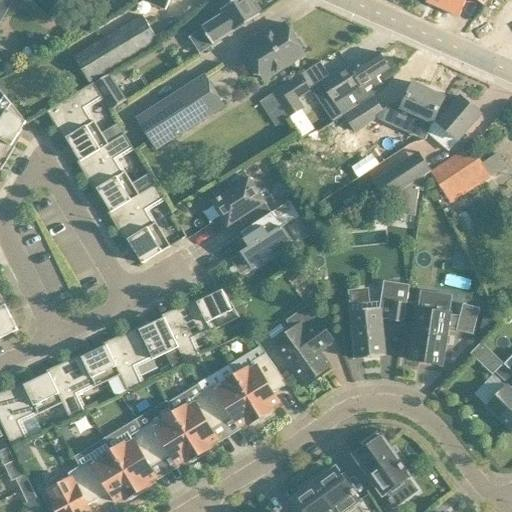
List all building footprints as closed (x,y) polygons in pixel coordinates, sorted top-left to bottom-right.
[(170,0),(139,0),(165,11),(166,11),(170,0)] [(203,29),(189,38),(200,54),(260,16),(258,13),(262,11),(255,1),(252,3),(249,0),(236,0),(222,9),(224,13),(202,27),(203,29)] [(433,0),(438,2),(436,6),(445,10),(449,0),(433,0)] [(0,1),(0,22),(9,7),(0,1)] [(74,58),(90,83),(159,42),(143,16),(74,58)] [(286,24),(246,49),(256,65),(264,77),(266,79),(271,76),(305,54),(303,51),(305,47),(299,39),(295,39),(286,24)] [(351,93),(358,105),(373,96),(383,86),(377,77),(390,68),(380,52),(352,70),(350,65),(322,83),(336,103),(351,93)] [(226,106),(205,73),(136,117),(157,150),(226,106)] [(109,74),(95,83),(112,110),(126,101),(109,74)] [(298,100),(312,90),(302,76),(273,96),(289,119),(305,108),(298,100)] [(78,162),(78,163),(125,134),(109,144),(95,121),(92,122),(84,108),(101,98),(103,100),(104,99),(94,83),(47,111),(65,141),(68,140),(80,160),(78,162)] [(433,123),(434,121),(445,97),(414,83),(405,101),(402,109),(395,125),(408,131),(415,114),(433,123)] [(0,171),(16,146),(13,144),(27,122),(5,96),(4,96),(0,102),(0,171)] [(373,96),(358,105),(359,106),(345,115),(356,132),(384,113),(373,96)] [(445,97),(434,121),(438,122),(459,141),(482,115),(479,112),(478,109),(474,106),(471,106),(460,97),(451,107),(444,101),(445,97)] [(109,213),(109,214),(156,185),(155,185),(139,194),(126,172),(123,173),(114,159),(132,148),(133,151),(135,150),(125,134),(78,163),(96,192),(99,191),(111,211),(109,213)] [(431,173),(451,203),(490,176),(471,146),(431,173)] [(371,182),(385,202),(431,170),(418,150),(371,182)] [(213,163),(219,179),(231,174),(225,159),(213,163)] [(234,189),(213,202),(215,205),(215,208),(219,215),(222,215),(229,226),(239,219),(246,230),(272,213),(250,179),(243,169),(227,179),(234,189)] [(156,185),(109,214),(127,243),(130,241),(143,264),(171,247),(156,223),(154,224),(145,210),(163,199),(164,202),(165,201),(156,185)] [(246,230),(242,233),(251,247),(243,253),(252,268),(292,242),(283,227),(300,216),(290,201),(273,212),(272,213),(246,230)] [(390,319),(390,321),(404,323),(410,286),(385,282),(381,308),(352,311),(357,359),(387,356),(383,320),(390,319)] [(0,285),(0,338),(18,330),(7,307),(10,306),(0,285)] [(198,299),(163,315),(186,363),(203,355),(202,354),(199,355),(191,338),(210,329),(212,332),(241,318),(223,290),(199,301),(198,299)] [(473,335),(480,308),(463,304),(460,316),(450,314),(450,313),(418,309),(411,360),(442,365),(448,328),(457,330),(473,335)] [(293,330),(273,344),(304,386),(331,367),(320,351),(324,348),(326,349),(335,342),(309,306),(287,321),(293,330)] [(140,326),(105,343),(128,391),(145,383),(144,381),(142,383),(134,366),(153,357),(154,360),(178,348),(185,363),(186,363),(163,315),(162,316),(164,319),(142,329),(140,326)] [(471,354),(493,375),(504,364),(482,342),(471,354)] [(83,354),(48,371),(71,418),(87,410),(87,409),(84,410),(76,394),(95,384),(96,387),(120,376),(128,391),(105,343),(106,346),(84,357),(83,354)] [(248,368),(236,376),(263,420),(271,415),(271,412),(274,410),(273,408),(280,403),(274,393),(288,384),(266,354),(253,361),(256,366),(250,370),(248,368)] [(71,418),(48,371),(47,371),(48,374),(26,384),(25,381),(0,393),(0,420),(12,446),(30,438),(29,437),(26,438),(18,421),(38,412),(39,415),(63,403),(70,419),(71,418)] [(215,385),(203,392),(223,424),(233,417),(240,428),(247,423),(249,425),(251,424),(254,425),(263,420),(236,376),(223,383),(224,386),(218,390),(215,385)] [(487,405),(511,429),(511,390),(506,385),(487,405)] [(187,405),(174,413),(201,457),(209,452),(210,449),(212,447),(211,445),(219,440),(212,430),(223,424),(203,392),(192,399),(195,404),(188,408),(187,405)] [(153,422),(142,429),(161,461),(172,455),(178,465),(186,460),(187,463),(190,461),(193,462),(201,457),(174,413),(162,421),(163,423),(156,427),(153,422)] [(67,427),(60,431),(66,442),(74,437),(67,427)] [(125,443),(113,450),(139,494),(147,490),(148,486),(151,485),(150,482),(157,478),(151,467),(161,461),(142,429),(130,436),(133,441),(127,445),(125,443)] [(365,448),(356,455),(384,494),(385,493),(387,497),(391,503),(392,503),(394,506),(417,490),(407,477),(408,477),(403,469),(405,467),(403,464),(406,462),(395,448),(390,451),(377,433),(362,443),(365,448)] [(0,452),(0,454),(5,466),(15,461),(8,448),(0,452)] [(92,459),(80,466),(100,498),(110,492),(117,503),(124,498),(126,500),(128,499),(131,499),(139,494),(113,450),(100,458),(101,460),(95,464),(92,459)] [(100,498),(80,466),(69,473),(71,478),(48,491),(52,499),(51,500),(55,506),(54,510),(55,511),(90,511),(91,510),(88,505),(100,498)] [(326,470),(313,480),(336,511),(362,511),(357,505),(357,504),(360,501),(355,495),(357,493),(354,489),(352,491),(336,469),(329,474),(326,470)] [(16,479),(22,491),(32,487),(26,474),(16,479)] [(336,511),(313,480),(300,489),(303,493),(295,499),(305,511),(336,511)] [(32,487),(22,491),(28,503),(37,499),(32,487)]
